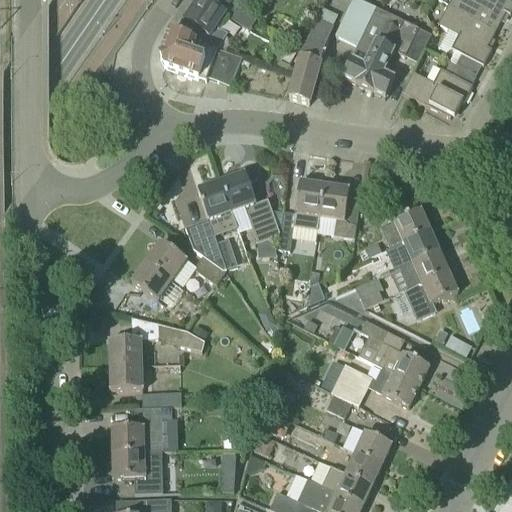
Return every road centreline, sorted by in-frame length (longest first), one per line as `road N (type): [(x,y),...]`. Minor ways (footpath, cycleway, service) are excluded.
road 1 (residential): [(36,203),(56,511)]
road 2 (residential): [(462,149),(245,121),(171,136)]
road 3 (secondary): [(0,152),(104,0)]
road 4 (residential): [(30,179),(29,0)]
road 5 (residential): [(36,203),(104,182),(171,136)]
road 6 (residential): [(171,136),(139,66),(171,0)]
road 7 (residential): [(453,505),(511,384)]
